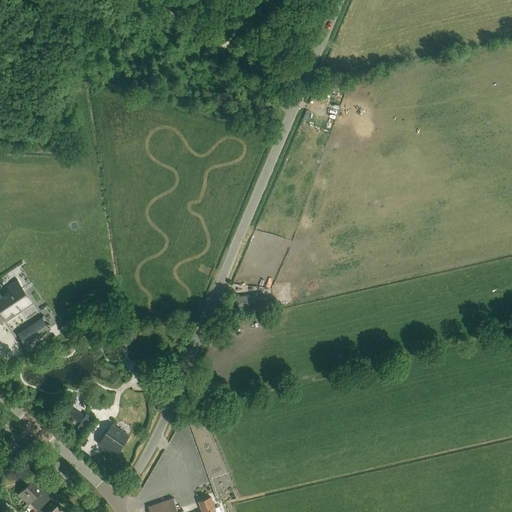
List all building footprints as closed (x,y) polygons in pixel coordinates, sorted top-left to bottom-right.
[(7,321),(31,305),(15,281),(5,287),(8,291),(0,296),(0,319),(4,317),(7,321)] [(237,308),(258,306),(257,295),(236,297),(237,308)] [(25,346),(51,329),(43,317),(17,335),(25,346)] [(153,362),(136,359),(134,372),(151,374),(153,362)] [(73,406),(68,412),(80,421),(85,414),(73,406)] [(107,432),(107,431),(98,443),(115,455),(124,443),(123,442),(128,435),(112,425),(107,432)] [(57,475),(52,470),(48,474),(53,479),(57,475)] [(34,507),(51,490),(47,486),(42,491),(32,481),(19,494),(29,504),(30,503),(34,507)] [(51,490),(34,507),(39,511),(41,511),(43,510),(44,511),(64,511),(53,501),(57,496),(51,490)] [(216,511),(211,497),(199,501),(202,511),(200,511),(184,511),(179,511),(178,511),(173,498),(149,507),(150,511),(216,511)]
